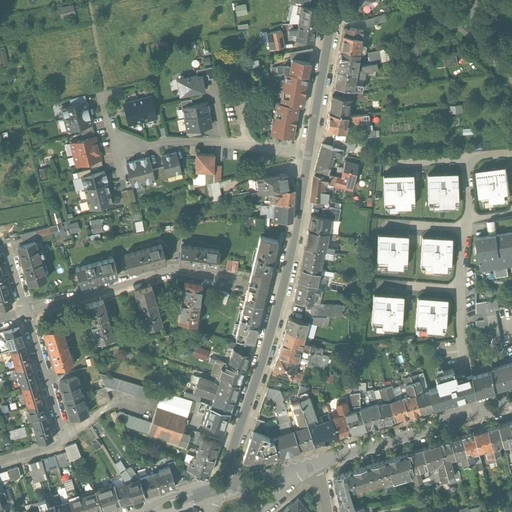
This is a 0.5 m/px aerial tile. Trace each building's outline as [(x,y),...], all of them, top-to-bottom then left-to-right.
[(235,5),(236,15),(246,14),(245,4),(235,5)] [(73,5),(59,9),(61,18),(75,16),(73,5)] [(307,8),(298,6),(297,7),(296,15),(299,15),(298,24),(316,27),(318,10),(307,8)] [(384,15),(365,20),(367,27),(386,21),(384,15)] [(316,27),(298,24),(296,35),(293,34),(292,39),(313,42),(316,27)] [(279,25),(271,26),(272,33),(266,34),(269,51),(284,47),(279,25)] [(363,31),(349,28),(349,30),(344,29),(340,51),(359,54),(363,31)] [(312,48),(289,53),(291,60),(291,59),(310,62),(312,48)] [(387,48),(367,52),(370,64),(376,63),(389,60),(387,48)] [(359,54),(340,51),(338,59),(336,70),(355,73),(365,71),(377,69),(376,63),(370,64),(361,66),(361,69),(356,70),(359,54)] [(454,53),(442,55),(445,67),(457,65),(454,53)] [(209,57),(202,58),(203,65),(210,64),(209,57)] [(258,59),(249,60),(251,67),(259,65),(258,59)] [(310,62),(291,59),(291,60),(290,64),(291,64),(290,68),(287,66),(284,66),(284,73),(285,73),(290,73),(307,75),(310,62)] [(284,66),(272,67),(273,74),(284,73),(284,66)] [(213,67),(196,70),(197,76),(201,76),(207,75),(208,80),(215,78),(213,67)] [(355,73),(336,70),(333,87),(361,92),(365,71),(355,73)] [(307,75),(290,73),(285,73),(280,103),(298,106),(302,107),(307,75)] [(197,76),(177,80),(180,95),(204,91),(201,76),(197,76)] [(84,96),(69,100),(71,106),(86,102),(84,96)] [(352,100),(332,96),(329,114),(349,117),(352,100)] [(156,118),(150,97),(137,101),(142,121),(156,118)] [(191,99),(180,102),(181,108),(182,107),(192,105),(191,99)] [(137,101),(123,104),(128,125),(142,121),(137,101)] [(71,106),(61,108),(64,120),(90,113),(89,110),(88,110),(86,102),(71,106)] [(280,103),(276,102),(270,134),(292,138),(298,106),(280,103)] [(192,105),(182,107),(185,119),(208,114),(206,103),(192,105)] [(463,105),(450,105),(450,113),(463,113),(463,105)] [(90,113),(64,120),(67,131),(80,128),(92,125),(90,117),(91,117),(90,113)] [(208,114),(185,119),(187,131),(200,128),(211,126),(208,114)] [(349,117),(329,114),(326,129),(334,131),(334,134),(339,135),(339,132),(345,133),(347,123),(353,124),(353,125),(360,124),(359,116),(349,117)] [(368,115),(359,116),(360,124),(369,123),(368,115)] [(92,125),(80,128),(82,134),(93,131),(92,125)] [(200,128),(187,131),(188,137),(201,134),(200,128)] [(93,131),(82,134),(83,140),(95,137),(93,131)] [(83,140),(70,143),(73,155),(99,148),(98,145),(97,145),(95,137),(83,140)] [(340,141),(334,140),(332,147),(321,145),(319,155),(328,157),(329,154),(341,157),(342,155),(346,156),(348,150),(354,152),(355,145),(354,139),(348,139),(347,143),(340,141)] [(99,148),(73,155),(76,166),(89,163),(101,160),(99,152),(100,151),(99,148)] [(176,153),(161,157),(164,167),(166,176),(181,172),(176,153)] [(214,155),(196,154),(195,172),(213,173),(214,166),(214,155)] [(328,157),(319,155),(314,171),(327,174),(328,174),(332,158),(328,157)] [(145,158),(140,159),(140,160),(137,161),(143,184),(155,181),(152,170),(149,158),(146,159),(145,158)] [(101,160),(89,163),(91,169),(102,166),(101,160)] [(137,161),(134,161),(134,160),(128,162),(129,163),(126,164),(132,187),(143,184),(137,161)] [(341,178),(334,176),(332,185),(333,185),(333,184),(351,189),(357,164),(345,161),(341,178)] [(46,167),(38,169),(41,179),(49,177),(46,167)] [(164,167),(158,169),(161,179),(166,178),(166,176),(164,167)] [(480,202),(485,201),(501,199),(509,198),(506,168),(476,172),(480,202)] [(90,169),(76,173),(78,178),(81,178),(91,175),(90,169)] [(158,169),(152,170),(155,181),(156,187),(162,185),(161,179),(158,169)] [(91,175),(81,178),(84,189),(107,183),(106,180),(107,180),(106,174),(105,175),(104,172),(91,175)] [(327,178),(313,174),(310,201),(313,201),(322,202),(326,202),(327,194),(328,192),(329,190),(325,190),(326,183),(327,178)] [(328,174),(327,174),(327,178),(326,183),(332,185),(334,176),(328,174)] [(286,175),(257,178),(258,193),(268,192),(288,190),(286,175)] [(433,205),(449,205),(458,205),(457,175),(427,176),(428,205),(433,205)] [(389,207),(405,206),(414,206),(413,176),(383,177),(384,207),(389,207)] [(213,183),(206,185),(209,201),(222,199),(218,181),(213,183)] [(107,183),(84,189),(86,200),(110,194),(107,183)] [(132,189),(126,191),(130,203),(135,202),(132,189)] [(288,190),(268,192),(270,203),(265,202),(265,205),(275,204),(281,204),(293,204),(294,190),(288,190)] [(126,191),(120,192),(124,205),(129,203),(126,191)] [(110,194),(86,200),(89,210),(112,204),(110,194)] [(502,205),(501,199),(485,201),(486,207),(502,205)] [(293,204),(281,204),(275,204),(274,222),(283,222),(292,222),(293,204)] [(340,209),(329,207),(329,209),(323,208),(321,218),(330,219),(338,221),(340,209)] [(58,210),(49,212),(51,221),(60,218),(58,210)] [(321,218),(311,216),(308,230),(309,230),(328,234),(330,219),(321,218)] [(99,217),(89,219),(92,233),(102,231),(99,217)] [(262,218),(245,218),(245,230),(262,229),(262,218)] [(141,219),(133,221),(136,232),(143,231),(141,219)] [(76,220),(66,222),(70,233),(79,230),(76,220)] [(48,228),(35,231),(37,239),(50,235),(48,228)] [(328,234),(309,230),(305,248),(332,253),(332,248),(325,247),(326,239),(335,240),(336,235),(328,234)] [(35,231),(21,235),(24,243),(37,239),(35,231)] [(511,232),(496,235),(499,257),(480,259),(480,262),(479,262),(480,264),(481,271),(494,269),(495,277),(507,276),(506,267),(511,266),(511,232)] [(381,266),(397,266),(406,267),(408,237),(378,235),(376,265),(381,266)] [(499,257),(496,235),(477,238),(480,259),(499,257)] [(277,241),(260,237),(251,274),(268,278),(277,241)] [(425,268),(441,269),(450,269),(452,239),(422,238),(420,268),(425,268)] [(35,241),(17,246),(29,284),(46,279),(35,241)] [(161,244),(123,255),(128,272),(166,262),(161,244)] [(219,251),(180,246),(178,263),(217,268),(219,251)] [(332,253),(305,248),(302,266),(319,270),(321,257),(331,258),(332,253)] [(112,258),(75,269),(80,286),(117,276),(112,258)] [(238,261),(227,260),(225,270),(236,272),(238,261)] [(319,270),(302,266),(298,283),(315,287),(318,273),(325,275),(326,271),(319,270)] [(268,278),(251,274),(247,288),(247,291),(264,295),(264,292),(268,278)] [(202,286),(184,283),(178,321),(195,324),(202,286)] [(315,287),(298,283),(294,300),(300,302),(300,305),(305,307),(305,303),(311,305),(313,294),(318,294),(320,288),(315,287)] [(6,286),(0,288),(0,308),(11,305),(6,286)] [(150,287),(134,292),(144,329),(161,325),(150,287)] [(230,293),(219,290),(215,301),(226,305),(230,293)] [(264,295),(247,291),(244,301),(261,305),(264,295)] [(376,325),(392,326),(401,327),(403,297),(373,295),(371,325),(376,325)] [(420,329),(436,330),(445,330),(447,300),(417,298),(415,328),(420,329)] [(496,298),(475,302),(475,313),(482,312),(495,310),(498,309),(496,298)] [(102,301),(85,305),(96,343),(113,338),(102,301)] [(261,305),(244,301),(235,338),(252,342),(261,305)] [(342,305),(322,305),(322,310),(305,310),(305,316),(309,316),(317,316),(342,316),(342,305)] [(495,310),(482,312),(484,319),(485,328),(488,344),(501,342),(495,310)] [(308,323),(289,317),(285,330),(304,336),(308,323)] [(484,319),(475,320),(475,330),(485,328),(484,319)] [(18,327),(4,332),(10,350),(24,346),(18,327)] [(73,365),(61,327),(44,332),(55,370),(73,365)] [(304,336),(285,330),(281,343),(322,355),(323,349),(304,344),(301,344),(304,336)] [(240,345),(229,341),(227,346),(232,348),(238,350),(240,345)] [(322,355),(281,343),(277,358),(296,363),(306,366),(318,370),(322,355)] [(24,346),(10,350),(16,369),(30,364),(24,346)] [(208,351),(195,347),(193,352),(206,357),(208,351)] [(238,350),(232,348),(230,354),(231,355),(228,364),(244,369),(249,353),(238,350)] [(107,350),(100,352),(100,358),(110,358),(107,350)] [(206,357),(193,352),(192,357),(204,362),(206,357)] [(92,357),(85,359),(87,367),(96,365),(92,357)] [(296,363),(277,358),(272,372),(291,378),(292,378),(296,363)] [(228,364),(225,363),(224,368),(220,367),(217,377),(220,378),(238,385),(244,369),(228,364)] [(306,366),(296,363),(292,378),(291,378),(289,384),(299,387),(300,386),(306,366)] [(491,363),(470,368),(471,374),(474,396),(496,390),(496,389),(492,369),(491,363)] [(511,363),(499,367),(503,387),(511,384),(511,363)] [(30,364),(16,369),(21,387),(35,383),(30,364)] [(499,367),(492,369),(496,389),(503,387),(499,367)] [(428,391),(427,391),(432,408),(469,397),(474,396),(471,374),(466,376),(455,379),(453,370),(434,375),(437,387),(428,390),(428,391)] [(177,396),(99,373),(100,375),(104,386),(106,390),(108,391),(113,389),(158,402),(156,407),(186,418),(188,411),(196,413),(200,403),(198,402),(183,398),(177,396)] [(100,375),(93,378),(97,389),(104,386),(100,375)] [(87,414),(76,376),(59,381),(71,419),(87,414)] [(238,385),(220,378),(218,385),(214,382),(198,377),(196,385),(234,398),(238,385)] [(417,378),(410,380),(415,394),(421,392),(417,378)] [(410,380),(404,382),(408,396),(415,394),(410,380)] [(35,383),(21,387),(27,406),(41,401),(35,383)] [(196,385),(195,384),(192,392),(210,398),(214,397),(211,406),(229,411),(234,398),(196,385)] [(402,398),(394,400),(395,396),(391,385),(385,387),(388,400),(394,419),(407,415),(402,398)] [(97,389),(93,391),(99,405),(110,401),(106,390),(104,386),(97,389)] [(317,421),(306,388),(300,386),(299,387),(297,395),(299,401),(307,424),(313,422),(317,421)] [(280,390),(268,387),(265,396),(272,399),(280,423),(286,422),(290,421),(280,390)] [(385,387),(379,389),(383,402),(388,400),(385,387)] [(353,393),(349,394),(355,411),(360,409),(359,408),(359,391),(353,393)] [(432,408),(427,391),(421,392),(415,394),(419,411),(432,408)] [(200,397),(184,392),(183,398),(198,402),(200,397)] [(408,396),(402,398),(407,415),(419,411),(415,394),(408,396)] [(383,402),(377,403),(382,422),(394,419),(388,400),(383,402)] [(41,401),(27,406),(33,424),(47,420),(44,411),(41,401)] [(299,401),(291,403),(298,424),(303,427),(307,426),(307,424),(299,401)] [(340,416),(331,419),(337,437),(351,432),(345,414),(349,413),(345,403),(340,404),(339,402),(337,403),(338,405),(336,405),(340,416)] [(377,403),(359,408),(360,409),(365,427),(382,422),(377,403)] [(229,411),(211,406),(209,405),(203,424),(223,430),(229,411)] [(186,418),(156,407),(147,433),(177,443),(181,432),(186,418)] [(349,413),(345,414),(351,432),(365,427),(360,409),(355,411),(349,413)] [(150,422),(120,412),(116,414),(120,424),(147,433),(150,422)] [(331,419),(314,425),(313,422),(307,424),(307,426),(314,444),(337,437),(331,419)] [(47,420),(33,424),(38,442),(52,438),(47,420)] [(289,432),(281,435),(277,424),(266,428),(269,437),(269,438),(272,437),(272,438),(273,439),(278,456),(299,449),(293,431),(290,421),(286,422),(287,426),(289,432)] [(511,428),(510,422),(498,426),(502,443),(503,445),(511,443),(510,447),(511,455),(511,428)] [(303,427),(293,431),(299,449),(314,444),(307,426),(303,427)] [(498,426),(486,429),(493,456),(500,455),(498,447),(499,444),(502,443),(498,426)] [(24,427),(7,432),(10,442),(27,436),(24,427)] [(94,439),(89,429),(84,432),(89,442),(94,439)] [(486,429),(473,433),(478,451),(486,448),(487,451),(485,451),(487,458),(493,456),(486,429)] [(268,436),(252,431),(243,460),(254,464),(271,458),(265,442),(267,441),(269,437),(268,436)] [(189,435),(181,432),(177,443),(185,446),(189,435)] [(210,436),(200,432),(200,433),(195,432),(192,441),(200,443),(197,450),(214,456),(219,443),(209,439),(210,436)] [(473,433),(461,437),(469,465),(471,472),(476,470),(472,456),(471,454),(478,452),(478,451),(473,433)] [(461,437),(450,441),(454,457),(461,456),(462,458),(461,460),(463,466),(465,466),(469,465),(461,437)] [(267,441),(265,442),(271,458),(278,456),(273,439),(267,441)] [(446,442),(438,444),(446,477),(453,474),(450,464),(448,462),(450,458),(454,457),(450,441),(450,440),(446,442)] [(76,443),(64,447),(66,452),(69,461),(81,457),(76,443)] [(438,444),(422,449),(427,467),(438,464),(439,466),(438,467),(437,468),(440,480),(447,478),(446,477),(438,444)] [(422,449),(412,452),(407,453),(407,454),(416,487),(426,484),(423,477),(429,475),(427,467),(422,449)] [(214,456),(197,450),(195,456),(194,455),(191,463),(198,465),(210,470),(214,456)] [(66,452),(55,455),(58,467),(70,463),(69,461),(66,452)] [(407,454),(385,460),(391,479),(392,479),(404,475),(405,478),(410,476),(409,473),(412,472),(407,454)] [(55,455),(41,459),(44,471),(58,467),(55,455)] [(500,455),(493,456),(495,462),(498,461),(499,463),(501,463),(500,455)] [(461,456),(454,457),(457,468),(463,466),(461,460),(462,458),(461,456)] [(454,457),(450,458),(448,462),(450,464),(453,474),(446,477),(447,478),(448,483),(460,480),(457,468),(454,457)] [(41,459),(28,463),(33,482),(46,478),(44,471),(41,459)] [(138,479),(128,465),(124,467),(119,459),(113,463),(125,483),(138,479)] [(385,460),(368,466),(374,484),(386,480),(387,483),(392,482),(392,479),(391,479),(385,460)] [(174,461),(167,463),(168,467),(169,466),(171,474),(178,472),(174,461)] [(191,463),(188,462),(186,468),(195,471),(196,471),(198,465),(191,463)] [(210,470),(198,465),(196,471),(195,471),(195,473),(204,476),(208,475),(210,470)] [(18,466),(6,470),(8,478),(9,481),(14,479),(16,482),(21,477),(18,466)] [(168,467),(158,470),(159,472),(152,474),(158,491),(175,485),(171,474),(169,466),(168,467)] [(368,466),(350,471),(356,490),(356,493),(362,491),(361,488),(374,484),(368,466)] [(6,470),(0,471),(0,480),(8,478),(6,470)] [(350,471),(333,477),(339,511),(353,508),(348,492),(356,490),(350,471)] [(152,474),(138,479),(139,479),(144,495),(158,491),(152,474)] [(138,479),(125,483),(130,500),(144,495),(139,479),(138,479)] [(125,483),(113,487),(119,504),(130,500),(125,483)] [(100,510),(119,504),(113,487),(94,492),(100,510)] [(7,488),(3,492),(7,500),(12,498),(7,488)] [(74,489),(66,491),(68,500),(76,498),(74,489)] [(94,492),(81,496),(85,511),(93,511),(100,510),(94,492)] [(57,494),(51,496),(53,505),(60,503),(57,494)] [(76,498),(68,500),(71,511),(85,511),(81,496),(76,498)] [(46,499),(38,501),(40,509),(48,506),(46,499)] [(308,511),(297,499),(285,508),(288,511),(308,511)] [(71,511),(68,500),(60,503),(53,505),(55,511),(71,511)]
